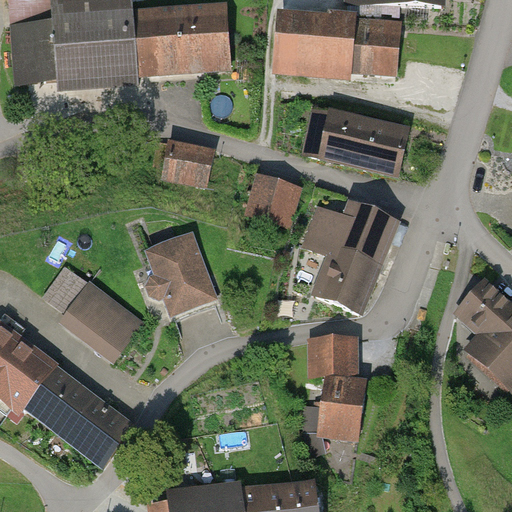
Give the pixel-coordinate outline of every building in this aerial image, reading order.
[(15,0),(21,91),(238,78),(234,12),(142,18),(141,0),(15,0)] [(409,30),(291,20),(286,72),(404,82),(409,30)] [(417,137),(338,119),(327,168),(406,186),(417,137)] [(220,158),(174,149),(167,185),(213,194),(220,158)] [(309,197),(263,181),(250,219),(295,235),(309,197)] [(366,321),(404,230),(357,210),(351,222),(324,211),(307,251),(334,262),(318,301),(366,321)] [(155,257),(163,280),(156,287),(156,297),(162,304),(172,305),(179,323),(219,309),(212,290),(218,287),(201,240),(155,257)] [(511,307),(490,288),(462,319),(482,338),(469,353),(511,391),(511,307)] [(123,367),(149,328),(93,291),(67,329),(123,367)] [(9,319),(0,333),(0,400),(98,466),(127,422),(64,380),(75,363),(9,319)] [(319,441),(359,449),(370,388),(360,386),(359,343),(311,344),(311,385),(329,385),(319,441)] [(241,491),(180,499),(181,508),(149,511),(318,511),(318,494),(242,499),(241,491)]
